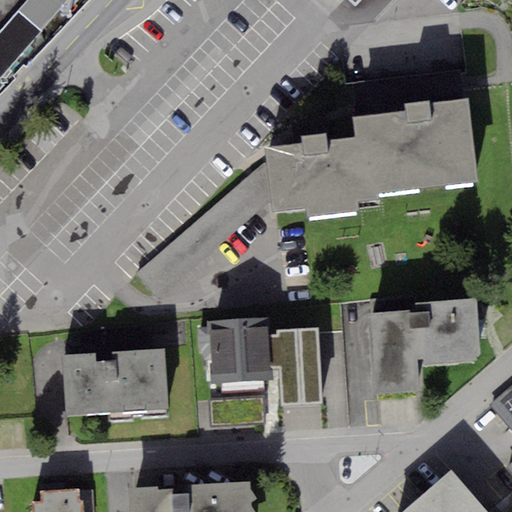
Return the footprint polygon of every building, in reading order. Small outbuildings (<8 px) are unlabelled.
[(68,0),(28,0),(18,12),(41,31),(68,0)] [(406,112),(352,117),(354,138),(361,194),(378,192),(477,182),(468,100),(429,104),(429,102),(405,104),(406,112)] [(379,199),(378,192),(361,194),(354,138),(326,141),(325,133),(302,136),(302,143),(265,147),(272,213),(305,209),(306,217),(358,211),(357,202),(379,199)] [(136,274),(157,298),(230,234),(209,210),(136,274)] [(476,298),(414,303),(415,313),(419,360),(423,360),(423,366),(481,362),(476,298)] [(419,360),(415,313),(409,313),(409,310),(380,312),(370,313),(375,394),(419,391),(417,360),(419,360)] [(268,337),(266,317),(207,321),(210,385),(270,382),(269,368),(268,337)] [(318,327),(278,330),(278,336),(268,337),(269,368),(278,367),(280,405),(323,402),(318,327)] [(164,349),(61,355),(65,416),(168,410),(164,349)] [(511,386),(489,405),(511,430),(511,463),(505,469),(511,476),(511,386)] [(486,511),(451,470),(401,511),(486,511)] [(159,486),(128,488),(128,511),(253,511),(251,507),(250,504),(257,499),(249,490),(249,482),(191,484),(192,494),(174,495),(174,489),(158,490),(159,486)] [(78,489),(40,491),(41,501),(32,502),(32,511),(83,511),(83,502),(79,502),(78,489)] [(511,511),(511,493),(497,507),(501,511),(511,511)]
